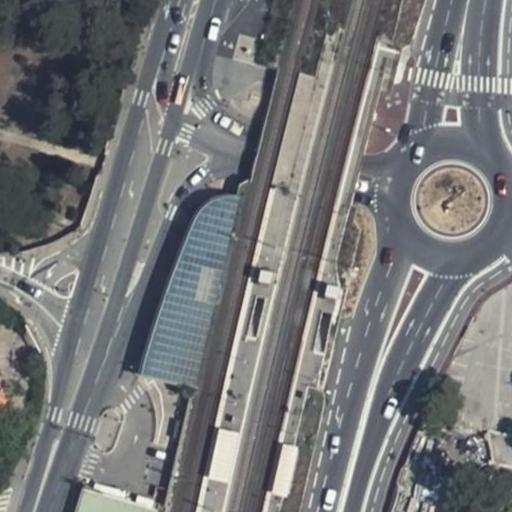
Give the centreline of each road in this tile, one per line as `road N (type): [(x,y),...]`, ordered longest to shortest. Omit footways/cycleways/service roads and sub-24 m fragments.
road 1 (primary): [(404,232),(354,375),(325,511)]
road 2 (primary): [(351,511),(440,283),(458,259)]
road 3 (primary): [(406,168),(363,166),(222,120),(202,105),(195,62)]
road 4 (primary): [(100,355),(173,119)]
road 5 (primary): [(100,355),(147,278),(174,209),(229,160)]
road 6 (primary): [(159,63),(90,262)]
road 7 (primary): [(229,160),(356,191),(396,209)]
road 8 (primary): [(71,331),(38,494)]
road 9 (primary): [(453,0),(427,151)]
road 10 (primary): [(481,152),(477,91),(487,0)]
road 11 (primary): [(38,494),(100,355)]
road 12 (primary): [(458,259),(485,249),(508,215),(508,188),(481,152)]
